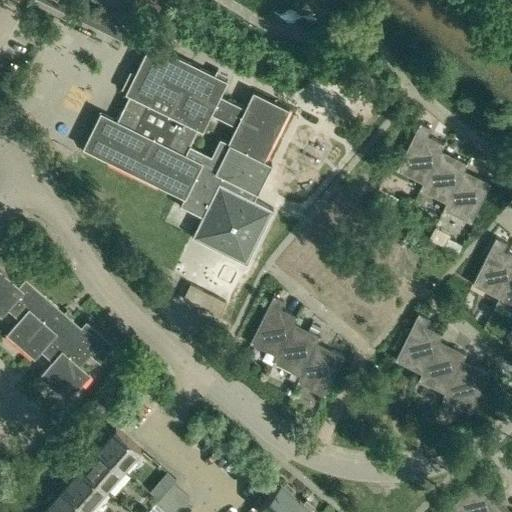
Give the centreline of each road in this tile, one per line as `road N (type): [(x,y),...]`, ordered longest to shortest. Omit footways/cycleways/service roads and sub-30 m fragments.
road 1 (residential): [(201,376),(111,295),(23,170)]
road 2 (residential): [(311,460),(369,353),(267,266)]
road 3 (residential): [(511,421),(471,452),(411,473),(345,471),(311,460)]
road 4 (residential): [(197,511),(217,488),(155,432),(201,376)]
road 5 (residential): [(311,460),(201,376)]
road 6 (residential): [(511,174),(414,91)]
